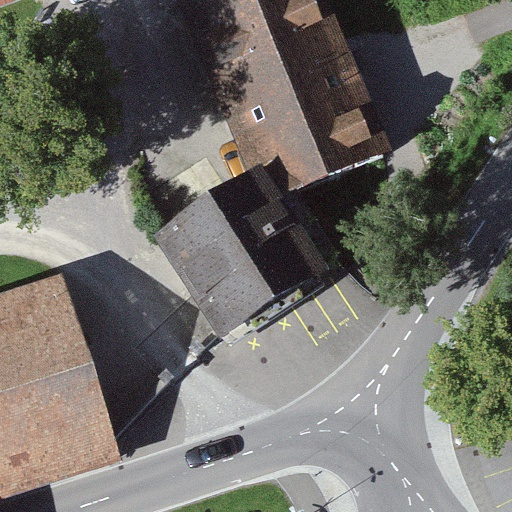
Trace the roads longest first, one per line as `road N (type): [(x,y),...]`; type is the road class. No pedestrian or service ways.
road 1 (tertiary): [(71,511),(359,418)]
road 2 (tertiary): [(359,418),(511,185)]
